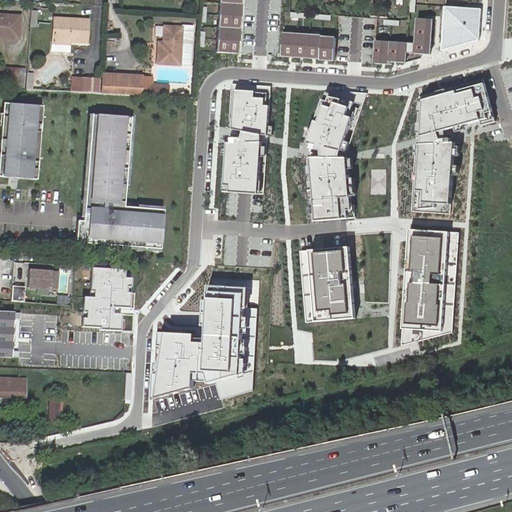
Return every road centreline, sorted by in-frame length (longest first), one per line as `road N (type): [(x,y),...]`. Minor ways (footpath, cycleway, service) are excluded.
road 1 (residential): [(487,55),(393,83),(215,78),(203,103),(196,225)]
road 2 (motorway): [(511,422),(168,511)]
road 3 (residential): [(0,456),(127,425),(137,411),(141,352)]
road 4 (residential): [(196,225),(394,223)]
road 5 (motorway): [(326,511),(511,462)]
